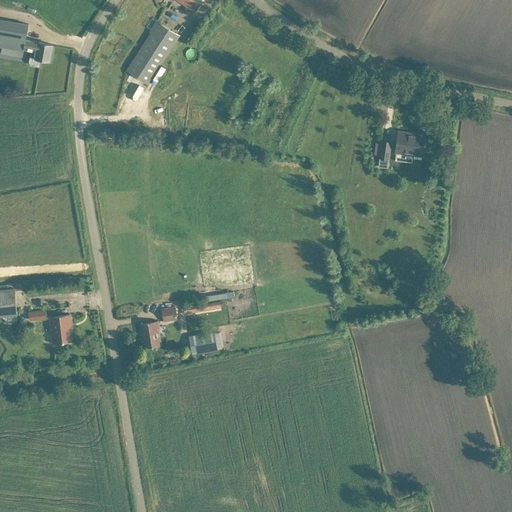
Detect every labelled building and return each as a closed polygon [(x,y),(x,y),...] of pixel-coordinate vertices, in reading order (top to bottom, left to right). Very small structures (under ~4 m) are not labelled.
[(177,0),(195,12),(203,0),(177,0)] [(0,18),(0,46),(24,51),(24,48),(31,50),(29,61),(31,65),(39,67),(41,59),(50,61),(53,44),(28,40),(30,24),(0,18)] [(149,31),(151,32),(127,69),(148,83),(180,33),(157,19),(149,31)] [(414,154),(423,155),(424,143),(425,143),(425,141),(425,136),(424,134),(417,133),(416,135),(397,132),(394,153),(414,157),(414,154)] [(378,159),(377,166),(388,167),(388,160),(391,144),(391,140),(381,139),(381,142),(378,159)] [(0,317),(17,316),(14,288),(0,289),(0,317)] [(220,301),(184,307),(185,313),(221,307),(220,301)] [(162,307),(164,320),(177,319),(176,306),(162,307)] [(47,318),(45,310),(30,312),(31,320),(47,318)] [(53,316),(57,343),(72,341),(69,324),(71,323),(70,314),(53,316)] [(22,316),(15,328),(22,332),(26,325),(25,325),(28,320),(22,316)] [(162,343),(159,321),(140,324),(142,324),(144,338),(142,338),(144,346),(162,343)] [(190,335),(193,353),(218,349),(215,331),(190,335)]
